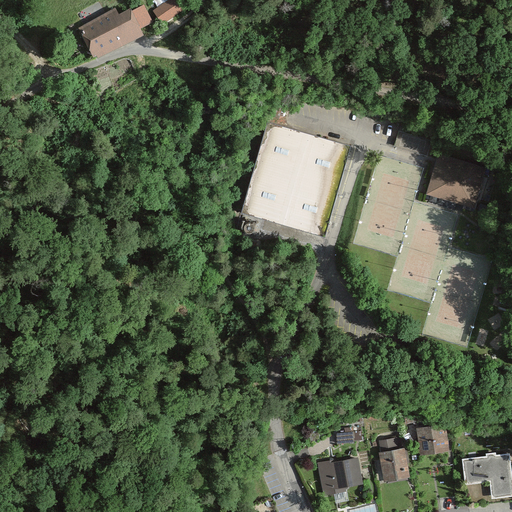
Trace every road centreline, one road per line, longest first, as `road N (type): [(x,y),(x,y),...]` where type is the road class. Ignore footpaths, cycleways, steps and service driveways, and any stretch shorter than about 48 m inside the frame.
road 1 (unclassified): [(0,112),(141,50),(511,114)]
road 2 (residential): [(306,511),(281,456),(277,413),(362,138)]
